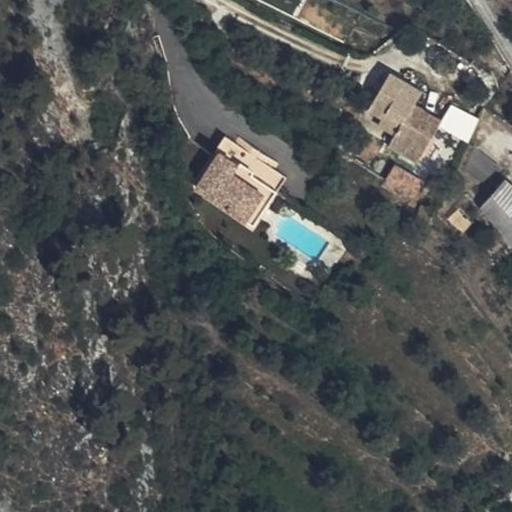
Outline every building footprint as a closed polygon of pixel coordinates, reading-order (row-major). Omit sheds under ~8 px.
[(373,111),(386,120),(403,131),(397,140),(391,149),(422,168),(447,127),(420,110),(428,97),(395,76),(373,111)] [(452,102),(444,121),(472,133),(480,115),(452,102)] [(403,131),(386,120),(380,130),(397,140),(403,131)] [(219,164),(224,166),(273,192),(255,229),(266,234),(291,182),(227,148),(219,164)] [(273,192),(224,166),(206,203),(255,229),(273,192)] [(511,183),(505,179),(482,206),(511,241),(511,183)]
